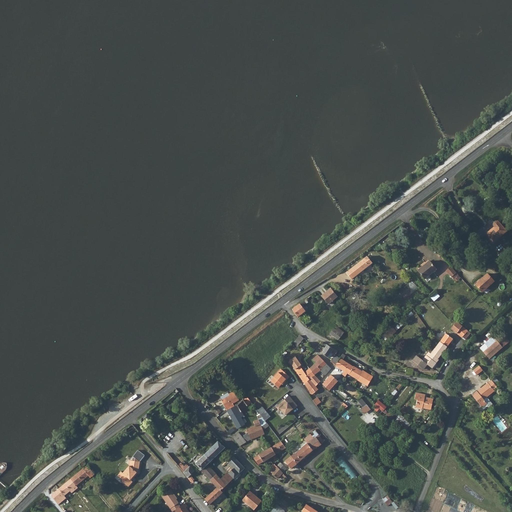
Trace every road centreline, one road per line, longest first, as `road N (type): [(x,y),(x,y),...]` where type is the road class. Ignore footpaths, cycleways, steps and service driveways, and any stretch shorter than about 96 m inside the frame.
road 1 (secondary): [(511,126),(282,301)]
road 2 (unclassified): [(177,381),(270,482),(359,511)]
road 3 (secondary): [(131,415),(16,511)]
road 4 (residential): [(437,384),(453,415),(414,511)]
road 5 (residential): [(309,335),(375,369),(437,384)]
road 6 (secondary): [(282,301),(177,381)]
